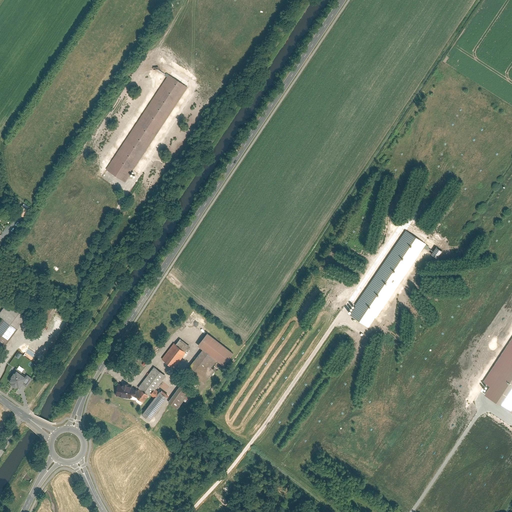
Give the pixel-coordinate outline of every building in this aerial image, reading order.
[(165,77),(166,78),(106,171),(125,183),(188,88),(166,75),(165,77)] [(28,209),(22,206),(18,213),(24,217),(28,209)] [(405,232),(348,316),(368,329),(374,320),(374,321),(423,249),(425,245),(405,232)] [(435,248),(430,256),(437,260),(442,253),(435,248)] [(28,317),(8,302),(0,313),(0,316),(4,319),(0,323),(0,346),(3,349),(28,317)] [(57,309),(49,304),(35,325),(43,330),(57,309)] [(234,353),(207,333),(197,346),(202,350),(217,361),(224,366),(234,353)] [(179,340),(175,345),(185,353),(189,347),(179,340)] [(175,345),(173,344),(160,359),(173,369),(185,354),(185,353),(175,345)] [(211,367),(217,361),(202,350),(187,369),(206,383),(216,371),(211,367)] [(166,376),(154,367),(138,388),(139,388),(149,396),(150,397),(151,395),(155,389),(166,376)] [(9,380),(13,383),(12,384),(17,388),(18,387),(20,388),(24,384),(28,378),(26,377),(17,370),(9,380)] [(28,374),(26,377),(28,378),(24,384),(28,387),(34,378),(28,374)] [(168,402),(178,409),(194,387),(184,380),(168,402)] [(117,383),(115,396),(130,398),(130,396),(134,396),(143,403),(149,396),(139,388),(138,390),(136,388),(132,388),(133,387),(128,386),(128,384),(121,383),(121,384),(117,383)] [(160,392),(159,391),(159,392),(155,389),(151,395),(154,398),(141,415),(150,421),(169,396),(162,390),(160,392)]
